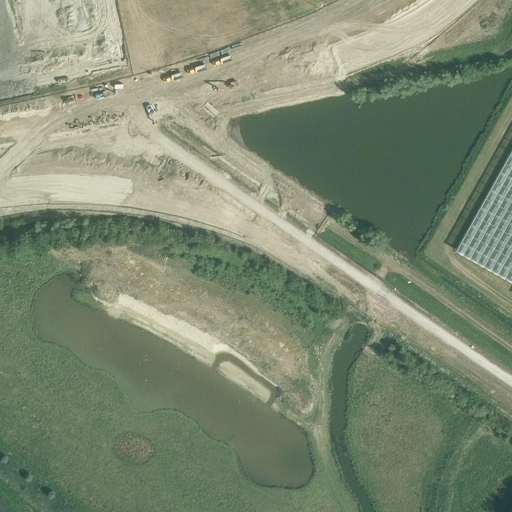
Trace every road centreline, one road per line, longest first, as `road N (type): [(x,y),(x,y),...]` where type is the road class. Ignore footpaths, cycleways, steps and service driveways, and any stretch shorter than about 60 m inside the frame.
road 1 (unknown): [(477,0),(383,54),(150,119),(116,145),(103,190)]
road 2 (unclassified): [(511,381),(323,256),(222,207)]
road 3 (unclassified): [(445,0),(290,89),(260,127),(222,207)]
road 4 (unclassified): [(222,207),(104,179),(49,176),(0,185)]
